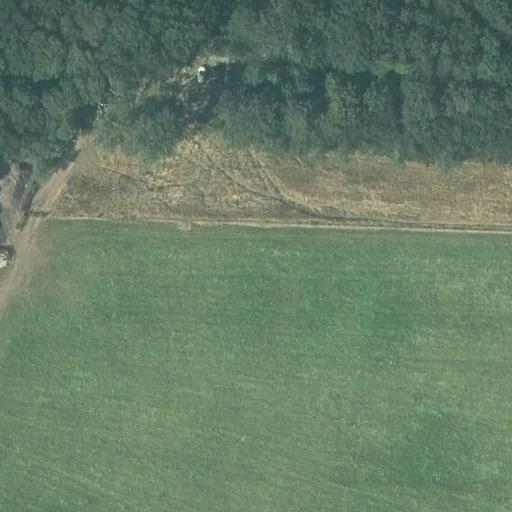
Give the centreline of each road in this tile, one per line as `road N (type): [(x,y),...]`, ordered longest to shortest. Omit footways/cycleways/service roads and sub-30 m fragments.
road 1 (unclassified): [(511,62),(0,41)]
road 2 (unknown): [(0,16),(511,30)]
road 3 (track): [(0,295),(67,147),(73,44)]
